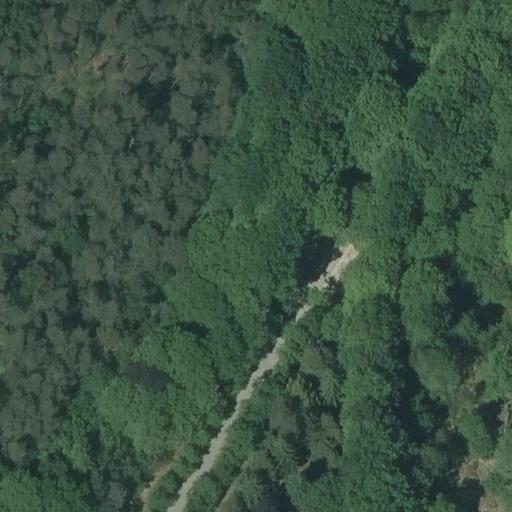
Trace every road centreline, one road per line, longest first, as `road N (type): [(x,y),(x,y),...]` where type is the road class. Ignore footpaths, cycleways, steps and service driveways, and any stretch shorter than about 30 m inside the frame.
road 1 (unclassified): [(175,511),(355,229),(511,9)]
road 2 (track): [(365,511),(365,277),(295,0)]
road 3 (track): [(21,511),(128,408),(261,241),(326,126)]
road 4 (unknown): [(364,149),(384,186),(384,246),(403,307),(412,467),(425,511)]
road 5 (unknown): [(266,0),(305,55),(336,81),(364,149)]
road 6 (track): [(402,27),(364,149)]
